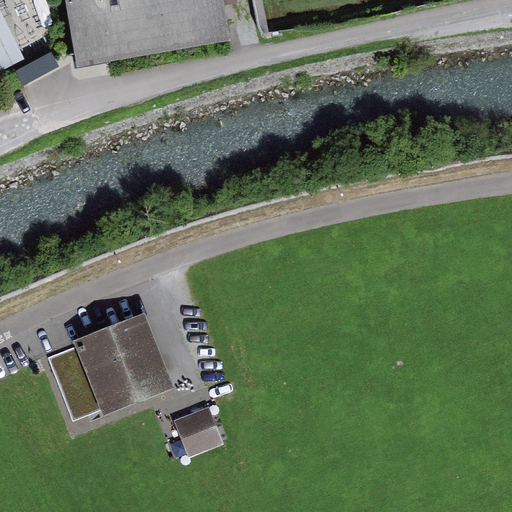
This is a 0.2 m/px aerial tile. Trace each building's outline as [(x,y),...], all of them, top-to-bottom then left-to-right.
[(228,0),(75,0),(84,53),(233,30),(228,0)] [(0,82),(23,71),(0,22),(0,82)] [(23,92),(59,77),(53,64),(18,79),(23,92)] [(56,357),(80,418),(109,407),(112,413),(182,386),(153,311),(87,337),(90,344),(56,357)] [(215,388),(174,404),(194,457),(236,442),(215,388)]
